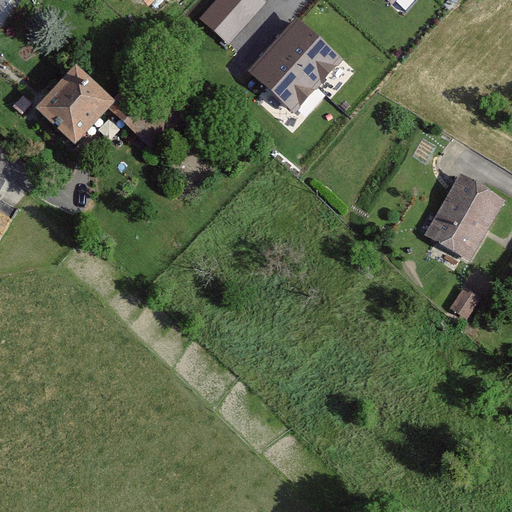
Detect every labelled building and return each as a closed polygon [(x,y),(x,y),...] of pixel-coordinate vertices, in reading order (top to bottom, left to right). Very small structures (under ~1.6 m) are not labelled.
[(145,0),(156,13),(170,0),(145,0)] [(223,0),(199,26),(222,47),(259,10),(248,0),(223,0)] [(420,0),(362,0),(396,33),(424,4),(420,0)] [(297,21),(272,50),(327,100),(351,73),(297,21)] [(272,50),(244,76),(299,129),(327,100),(272,50)] [(83,70),(44,116),(85,151),(113,116),(156,156),(195,114),(147,69),(119,100),(83,70)] [(470,266),(506,205),(463,180),(427,241),(470,266)]
